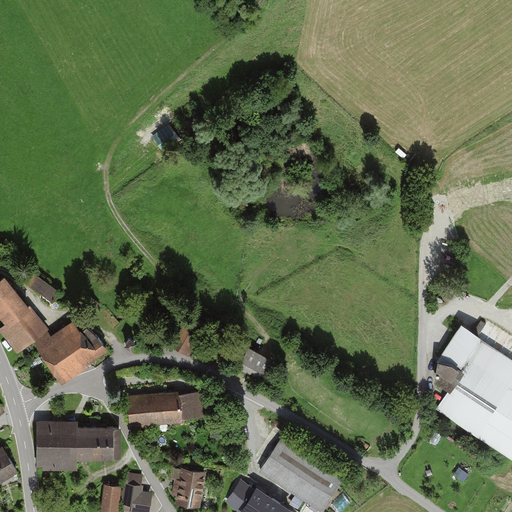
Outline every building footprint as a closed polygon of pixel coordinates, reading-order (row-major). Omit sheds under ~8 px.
[(38,274),(30,286),(52,302),(61,291),(38,274)] [(53,328),(11,276),(0,285),(0,308),(11,323),(0,331),(19,355),(53,328)] [(215,327),(191,313),(173,344),(196,358),(215,327)] [(41,347),(67,384),(109,354),(83,317),(41,347)] [(452,334),(439,389),(511,432),(511,353),(459,322),(452,334)] [(252,347),(241,369),(269,383),(280,361),(252,347)] [(132,397),(134,425),(208,419),(206,391),(132,397)] [(80,467),(80,458),(123,457),(123,425),(79,426),(79,421),(40,421),(41,468),(80,467)] [(260,454),(254,463),(323,509),(341,482),(279,440),(267,458),(260,454)] [(3,444),(0,446),(0,506),(4,504),(0,497),(0,483),(20,473),(3,444)] [(204,507),(209,471),(184,467),(179,503),(204,507)] [(127,486),(107,484),(104,511),(120,511),(121,509),(133,510),(133,511),(151,511),(153,491),(145,491),(146,474),(128,473),(127,486)] [(255,489),(241,480),(228,500),(246,511),(286,511),(289,507),(280,501),(281,499),(274,494),(272,496),(257,486),(255,489)]
